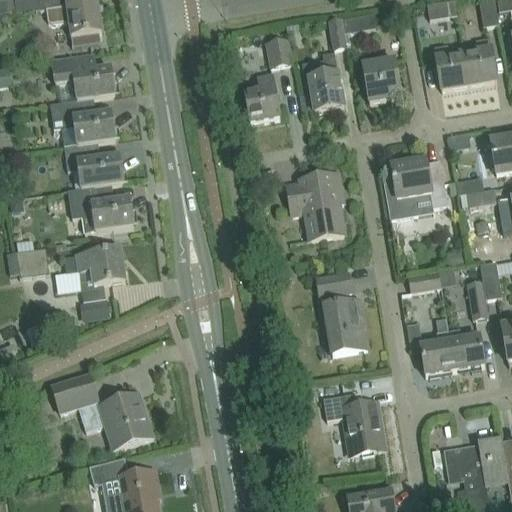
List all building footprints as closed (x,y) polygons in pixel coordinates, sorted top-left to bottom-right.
[(98,6),(71,10),(52,12),(50,0),(38,0),(14,3),(16,19),(46,15),(48,27),(51,29),(69,27),(72,51),(72,52),(101,48),(101,47),(99,38),(102,38),(98,6)] [(484,33),(499,30),(493,0),(487,0),(478,2),(484,33)] [(511,15),(511,0),(504,0),(497,1),(499,18),(511,15)] [(430,25),(457,21),(454,5),(427,10),(430,25)] [(375,19),(342,24),(345,38),(378,33),(375,19)] [(347,52),(345,38),(342,24),(328,27),(333,54),(347,52)] [(489,44),(460,48),(467,92),(496,87),(489,44)] [(270,73),(293,69),(289,45),(265,50),(270,73)] [(467,92),(460,48),(434,53),(442,96),(467,92)] [(61,63),(51,65),(55,90),(65,89),(75,88),(78,106),(89,105),(115,101),(111,73),(91,76),(89,61),(93,60),(93,59),(61,63)] [(311,97),(301,98),(305,118),(315,117),(315,118),(344,113),(339,80),(338,80),(335,62),(323,64),(324,68),(302,72),(305,89),(310,89),(311,97)] [(363,70),(370,109),(386,106),(385,101),(398,98),(399,104),(401,103),(394,65),(363,70)] [(258,84),(260,95),(245,98),(251,129),(280,124),(272,81),(258,84)] [(78,106),(61,108),(64,133),(75,132),(78,150),(93,149),(115,146),(111,118),(91,121),(89,105),(78,106)] [(511,142),(490,146),(496,180),(511,177),(511,142)] [(78,150),(65,152),(69,177),(79,176),(82,194),(107,191),(123,189),(120,161),(95,164),(93,149),(78,150)] [(391,172),(394,186),(393,186),(393,189),(386,191),(391,225),(418,220),(415,202),(431,199),(433,213),(448,211),(440,166),(426,169),(426,166),(391,172)] [(292,221),(305,219),(310,245),(290,248),(290,249),(344,240),(339,208),(338,208),(336,199),(341,198),(338,180),(300,186),(300,189),(287,191),(292,221)] [(455,186),(457,199),(465,198),(483,195),(481,182),(455,186)] [(79,195),(69,196),(73,225),(84,224),(86,239),(96,237),(122,233),(134,232),(130,204),(114,206),(109,207),(107,191),(82,194),(79,195)] [(493,194),(483,195),(465,198),(468,213),(496,208),(493,194)] [(511,217),(511,203),(501,205),(503,219),(511,217)] [(46,254),(16,258),(20,283),(49,279),(46,254)] [(121,255),(77,261),(64,263),(67,279),(79,278),(82,293),(125,287),(121,255)] [(462,259),(447,261),(448,272),(464,270),(462,259)] [(479,270),(482,287),(485,305),(501,303),(495,267),(479,270)] [(291,271),(276,272),(277,285),(292,284),(291,271)] [(412,298),(442,293),(439,277),(409,283),(412,298)] [(320,302),(330,300),(332,310),(325,312),(333,360),(367,355),(359,306),(347,308),(345,298),(351,297),(348,279),(317,284),(320,302)] [(488,322),(485,305),(482,287),(466,290),(472,325),(488,322)] [(107,304),(84,308),(86,324),(109,321),(107,304)] [(511,366),(511,324),(501,325),(508,368),(511,366)] [(460,334),(447,336),(454,377),(484,372),(479,341),(462,343),(460,334)] [(454,377),(447,336),(437,338),(438,348),(420,351),(425,381),(454,377)] [(139,399),(100,411),(90,380),(52,392),(60,419),(79,413),(86,436),(105,431),(113,456),(153,443),(139,399)] [(303,390),(292,392),(294,405),(301,404),(305,400),(303,390)] [(377,408),(363,411),(350,413),(348,401),(323,405),(327,426),(345,424),(351,461),(384,456),(377,408)] [(504,456),(501,439),(500,440),(501,447),(479,451),(478,443),(477,443),(478,453),(474,454),(474,450),(443,455),(448,485),(463,483),(467,511),(489,511),(486,487),(508,483),(504,456)] [(119,484),(123,504),(112,505),(110,508),(111,511),(158,511),(156,494),(159,493),(156,476),(129,481),(125,463),(89,472),(93,488),(119,484)] [(393,511),(391,495),(348,502),(349,511),(393,511)]
